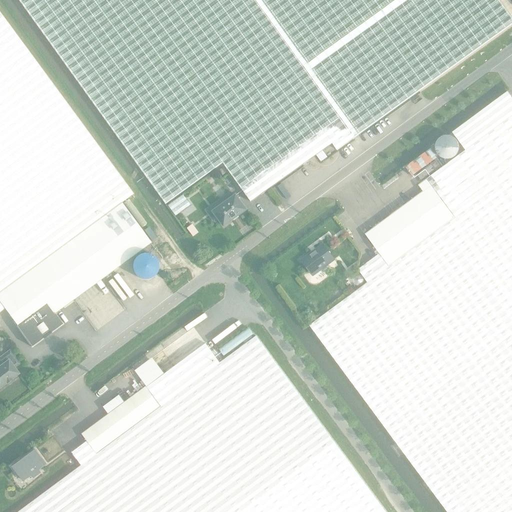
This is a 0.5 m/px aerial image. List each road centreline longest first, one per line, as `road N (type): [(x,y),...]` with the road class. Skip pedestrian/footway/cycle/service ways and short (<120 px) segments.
road 1 (unclassified): [(511,51),(219,265)]
road 2 (tertiary): [(219,265),(406,511)]
road 3 (tertiary): [(219,265),(0,429)]
